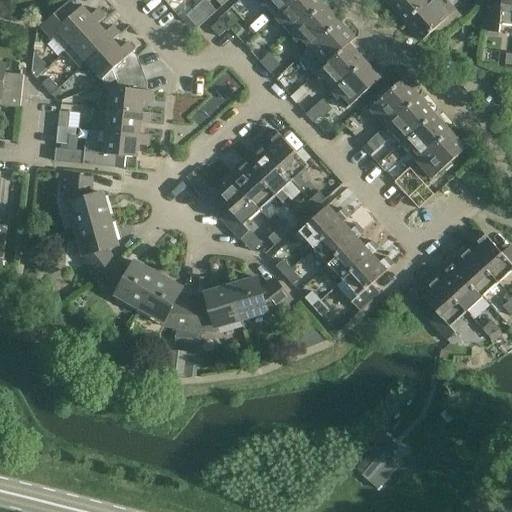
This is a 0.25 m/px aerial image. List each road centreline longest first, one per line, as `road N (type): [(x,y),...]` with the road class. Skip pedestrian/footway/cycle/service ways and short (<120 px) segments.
road 1 (residential): [(469,208),(419,250),(273,95)]
road 2 (residential): [(209,256),(167,199),(273,95)]
road 3 (residential): [(273,95),(230,52),(202,69),(182,69),(116,0)]
